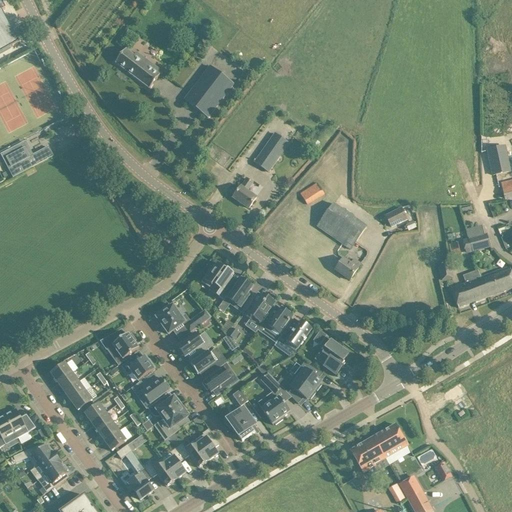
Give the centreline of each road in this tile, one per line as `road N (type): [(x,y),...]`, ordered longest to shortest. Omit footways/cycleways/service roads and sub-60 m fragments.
road 1 (residential): [(212,224),(118,150),(27,0)]
road 2 (residential): [(404,380),(366,336),(212,224)]
road 3 (residential): [(235,453),(129,303)]
road 4 (residential): [(123,511),(17,365)]
road 5 (tertiary): [(250,471),(404,380)]
road 6 (track): [(417,392),(430,436),(481,511)]
road 7 (residential): [(17,365),(129,303)]
road 8 (tertiary): [(404,380),(511,312)]
